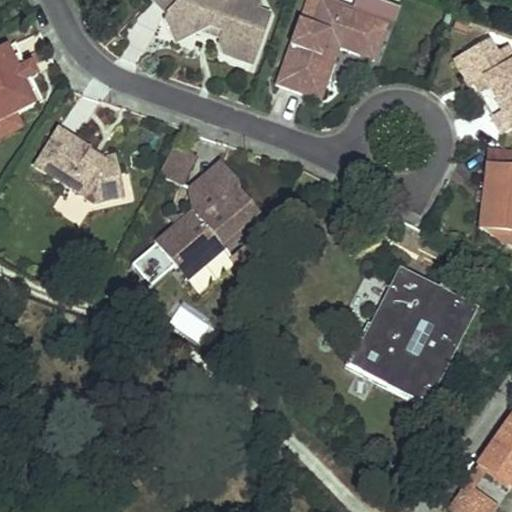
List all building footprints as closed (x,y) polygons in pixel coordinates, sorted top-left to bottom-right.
[(260,0),(156,0),(155,1),(171,18),(169,25),(197,35),(214,27),(228,33),(222,47),(227,56),(253,65),(270,15),(257,10),(260,0)] [(319,5),(310,2),(302,26),(300,25),(278,88),(321,103),(340,50),(362,58),(374,24),(388,29),(394,31),(401,11),(369,0),(357,0),(354,10),(352,15),(337,10),(339,5),(340,0),(323,0),(328,2),(327,6),(323,5),(322,6),(319,5)] [(339,5),(337,10),(352,15),(354,10),(339,5)] [(388,29),(374,24),(362,58),(376,63),(388,29)] [(197,35),(169,25),(179,46),(197,35)] [(0,137),(23,128),(16,111),(33,104),(22,79),(37,73),(28,53),(43,46),(35,27),(0,41),(0,137)] [(489,42),(454,61),(469,89),(474,87),(484,81),(489,90),(502,114),(491,120),(501,137),(511,130),(511,56),(508,49),(496,55),(489,42)] [(474,87),(479,96),(489,90),(484,81),(474,87)] [(94,157),(95,154),(63,135),(40,172),(100,208),(119,203),(113,180),(123,177),(119,161),(105,164),(94,157)] [(511,152),(489,150),(477,224),(511,227),(511,152)] [(202,163),(178,151),(163,181),(186,193),(202,163)] [(242,187),(227,169),(194,197),(242,187)] [(123,177),(113,180),(119,203),(128,201),(123,177)] [(229,255),(226,252),(248,234),(251,237),(267,223),(243,196),(242,187),(194,197),(198,219),(160,252),(179,275),(205,276),(229,255)] [(257,244),(236,262),(250,279),(265,252),(257,244)] [(433,294),(398,276),(371,327),(364,323),(341,367),(416,407),(467,313),(443,299),(441,303),(431,297),(433,294)] [(441,303),(443,299),(449,288),(439,282),(433,294),(431,297),(441,303)] [(450,508),(456,511),(491,511),(496,505),(475,489),(486,473),(509,488),(511,483),(511,416),(476,466),(479,468),(450,508)]
